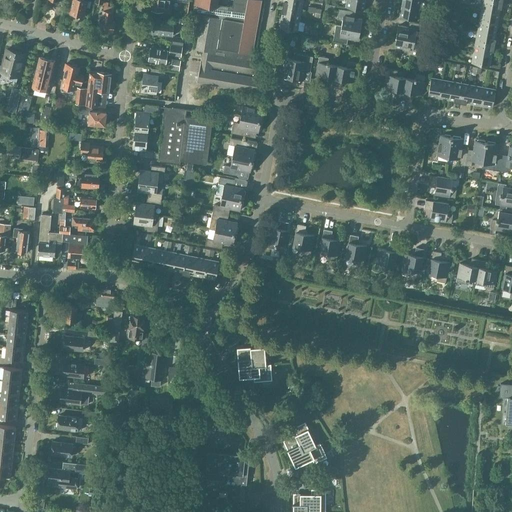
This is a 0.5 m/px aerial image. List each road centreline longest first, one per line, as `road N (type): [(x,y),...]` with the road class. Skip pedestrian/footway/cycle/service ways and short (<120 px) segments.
road 1 (residential): [(25,507),(48,277)]
road 2 (residential): [(106,282),(126,58)]
road 3 (residential): [(278,511),(262,435),(196,332)]
road 4 (residential): [(261,201),(406,229)]
road 5 (residential): [(196,332),(251,241),(261,201)]
road 6 (residential): [(126,58),(0,24)]
